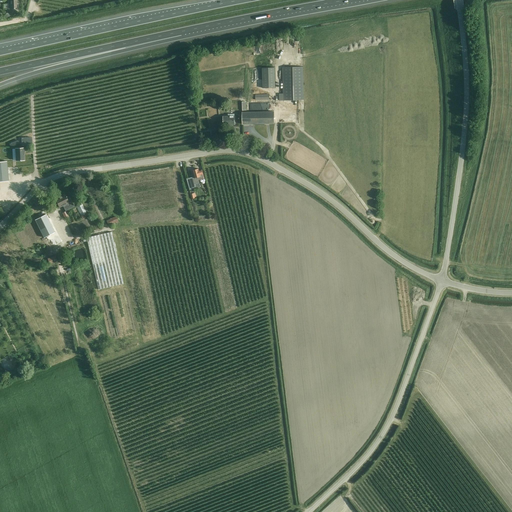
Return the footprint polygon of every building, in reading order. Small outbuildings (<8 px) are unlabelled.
[(10,0),(10,4),(8,4),(8,9),(11,9),(17,9),(16,0),(10,0)] [(283,94),(279,94),(279,101),(304,100),(303,67),(282,67),(283,94)] [(274,68),(262,68),(263,88),(275,88),(274,68)] [(274,124),(273,112),(246,112),(246,102),(242,102),(243,124),(274,124)] [(235,124),(234,116),(234,114),(228,114),(228,116),(223,116),(223,125),(235,124)] [(32,137),(21,138),(22,146),(32,145),(32,137)] [(15,148),(16,161),(24,160),(23,148),(15,148)] [(6,161),(0,161),(0,181),(8,180),(6,161)] [(194,178),(187,180),(190,190),(196,188),(195,184),(199,183),(198,180),(204,178),(203,174),(202,169),(199,170),(198,169),(192,170),(194,178)] [(64,194),(55,199),(59,207),(63,205),(64,208),(70,205),(64,194)] [(81,203),(76,206),(82,218),(88,216),(81,203)] [(46,214),(35,220),(44,237),(54,232),(46,214)] [(106,221),(109,225),(118,221),(115,217),(106,221)] [(112,232),(86,238),(98,289),(123,284),(112,232)] [(55,255),(47,258),(49,264),(57,261),(55,255)]
